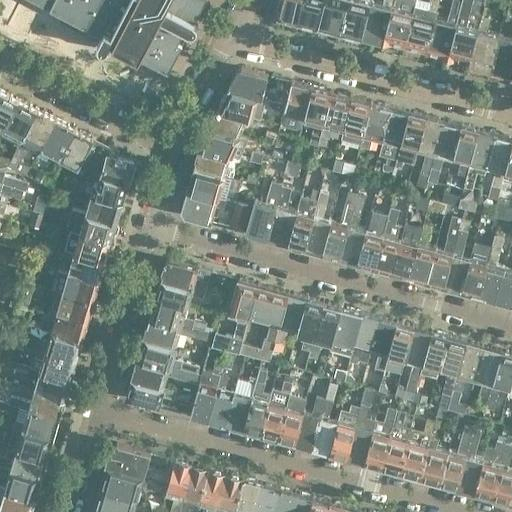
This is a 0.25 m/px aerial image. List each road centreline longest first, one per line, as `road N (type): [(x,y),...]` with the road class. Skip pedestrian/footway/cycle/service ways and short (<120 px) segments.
road 1 (residential): [(473,511),(94,410)]
road 2 (residential): [(511,325),(147,220)]
road 3 (residential): [(511,114),(223,41)]
road 4 (residential): [(94,410),(147,220)]
road 5 (residential): [(166,140),(0,59)]
